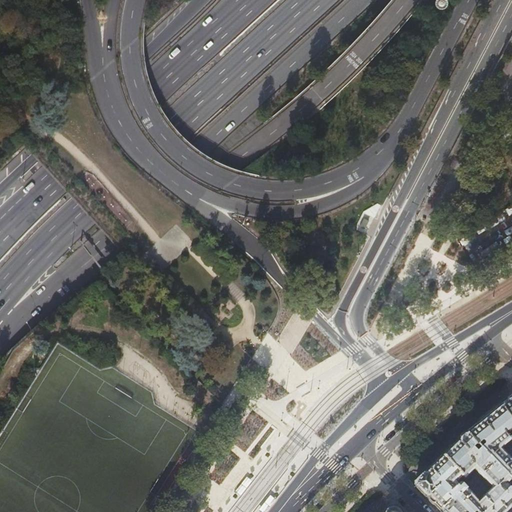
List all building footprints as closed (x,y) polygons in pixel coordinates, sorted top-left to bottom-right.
[(511,397),(494,412),(511,431),(511,397)] [(509,438),(511,436),(511,431),(494,412),(481,422),(467,434),(511,479),(511,478),(511,460),(501,449),(511,440),(509,438)] [(450,450),(444,456),(464,477),(466,479),(474,471),(493,489),(484,498),(493,507),(511,489),(511,480),(511,479),(467,434),(462,439),(450,450)] [(456,484),(464,477),(444,456),(431,469),(416,483),(415,484),(416,485),(425,495),(441,511),(487,511),(493,507),(484,498),(479,502),(465,487),(463,486),(462,486),(460,487),(459,487),(456,484)] [(511,489),(493,507),(487,511),(508,511),(511,509),(511,489)]
